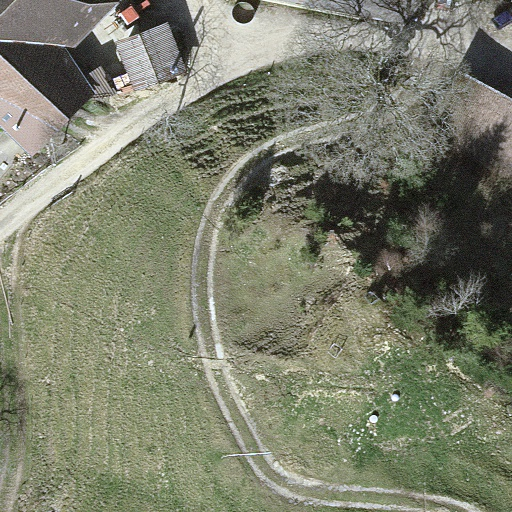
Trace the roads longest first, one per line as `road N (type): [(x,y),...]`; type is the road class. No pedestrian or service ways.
road 1 (track): [(431,42),(412,86),(387,109),(289,140),(251,165),(211,221),(204,310),(230,396),(268,467),(294,490),(453,511)]
road 2 (track): [(0,293),(14,377),(14,456),(2,511)]
